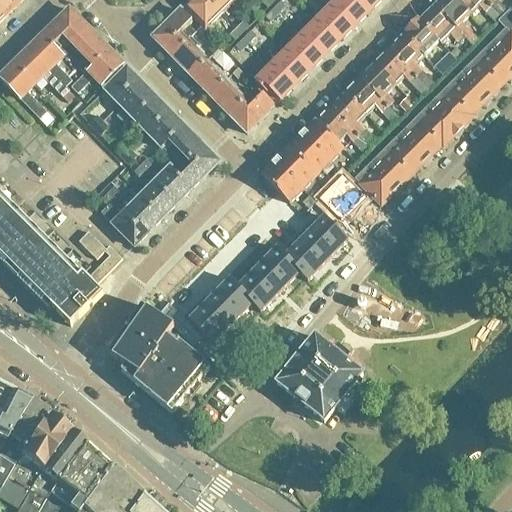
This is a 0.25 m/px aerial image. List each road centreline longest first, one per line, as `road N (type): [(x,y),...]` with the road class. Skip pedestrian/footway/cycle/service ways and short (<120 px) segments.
road 1 (residential): [(187,466),(393,228),(511,110)]
road 2 (residential): [(69,375),(137,279),(245,168)]
road 3 (residential): [(245,168),(410,0)]
road 4 (residential): [(245,168),(144,64),(126,34)]
road 5 (secondary): [(187,466),(69,375)]
road 6 (secondary): [(60,386),(172,483)]
